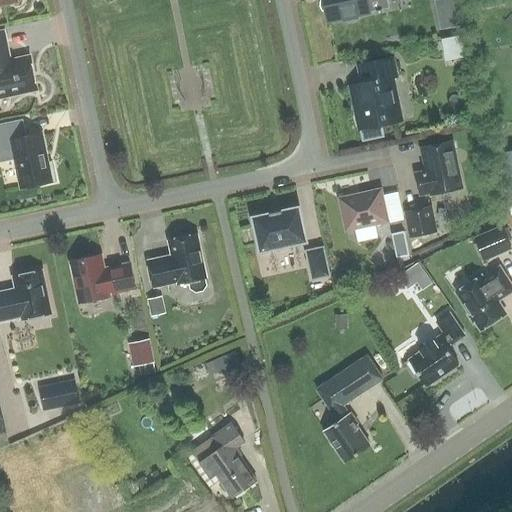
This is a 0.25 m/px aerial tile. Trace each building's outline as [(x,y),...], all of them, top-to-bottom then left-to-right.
[(325,12),(327,21),(342,18),(345,22),(355,19),(357,15),(369,13),(366,0),(321,0),(320,1),(319,6),(322,11),(325,12)] [(456,0),(433,0),(440,29),(462,24),(456,0)] [(0,97),(35,91),(28,57),(9,61),(3,32),(0,32),(0,97)] [(468,33),(446,36),(449,58),(471,56),(468,33)] [(383,137),(381,126),(394,123),(394,122),(397,120),(400,116),(398,109),(395,107),(390,106),(385,80),(397,77),(392,58),(357,65),(361,83),(354,85),(359,111),(355,112),(358,130),(360,130),(362,141),(383,137)] [(0,162),(14,160),(20,188),(19,188),(19,189),(54,182),(50,164),(48,164),(41,135),(42,134),(42,133),(24,137),(21,122),(22,122),(22,121),(0,125),(0,162)] [(430,195),(462,189),(452,142),(421,148),(425,171),(415,174),(419,195),(430,193),(430,195)] [(511,152),(501,154),(510,199),(511,198),(511,152)] [(338,199),(345,231),(388,222),(381,189),(338,199)] [(436,232),(430,207),(405,213),(410,237),(436,232)] [(305,242),(298,208),(281,212),(281,211),(269,213),(270,214),(252,218),(260,252),(305,242)] [(510,249),(501,227),(475,238),(484,260),(510,249)] [(396,258),(408,256),(404,233),(391,235),(396,258)] [(197,235),(168,241),(171,256),(147,261),(153,288),(177,283),(177,284),(189,282),(190,289),(196,292),(202,290),(206,285),(204,278),(206,278),(197,235)] [(311,281),(330,277),(323,247),(304,251),(311,281)] [(135,288),(130,263),(104,269),(101,255),(70,262),(78,303),(110,297),(109,294),(135,288)] [(456,294),(481,332),(506,315),(495,298),(511,288),(499,269),(482,280),(481,278),(456,294)] [(0,292),(0,320),(21,317),(21,320),(51,314),(42,271),(12,277),(15,289),(0,292)] [(150,317),(165,313),(161,297),(147,300),(150,317)] [(450,344),(451,345),(464,336),(449,314),(435,323),(443,334),(419,351),(420,353),(405,363),(413,375),(417,373),(426,387),(458,365),(446,347),(450,344)] [(154,363),(149,340),(128,344),(132,367),(138,366),(141,376),(155,373),(153,363),(154,363)] [(205,364),(208,372),(220,367),(224,378),(242,370),(234,351),(205,364)] [(382,380),(380,376),(367,357),(317,389),(338,422),(324,430),(345,462),(370,446),(343,405),(382,380)] [(79,404),(74,380),(38,387),(43,411),(79,404)] [(230,424),(190,452),(210,480),(215,476),(231,498),(256,481),(233,450),(243,443),(230,424)] [(67,511),(81,511),(105,499),(77,450),(44,469),(67,511)] [(207,511),(208,511),(207,511),(206,511),(190,488),(156,511),(207,511)]
